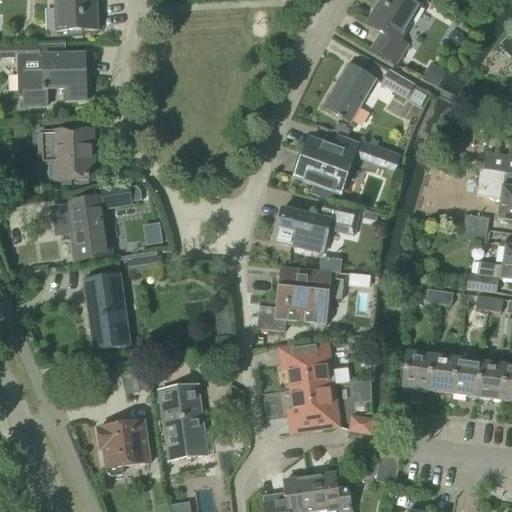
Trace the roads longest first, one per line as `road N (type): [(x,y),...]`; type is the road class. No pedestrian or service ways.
road 1 (residential): [(246,210),(285,109),(342,0)]
road 2 (residential): [(172,205),(115,103),(139,0)]
road 3 (residential): [(257,446),(232,261)]
road 4 (residential): [(56,511),(0,387)]
